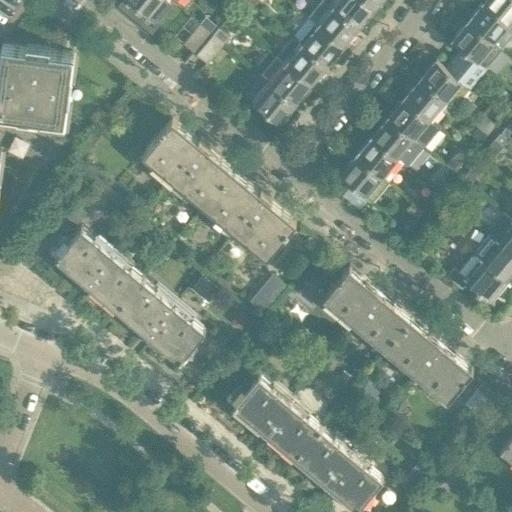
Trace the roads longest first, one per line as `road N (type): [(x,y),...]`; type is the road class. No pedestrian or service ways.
road 1 (residential): [(274,511),(124,387),(40,345)]
road 2 (residential): [(507,349),(290,165)]
road 3 (residential): [(290,165),(90,0)]
road 4 (residential): [(290,165),(429,0)]
